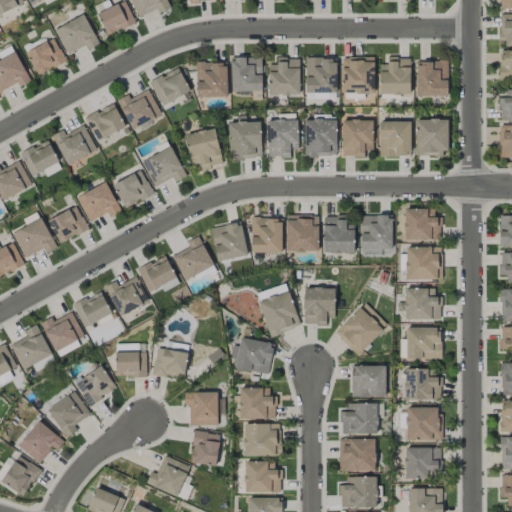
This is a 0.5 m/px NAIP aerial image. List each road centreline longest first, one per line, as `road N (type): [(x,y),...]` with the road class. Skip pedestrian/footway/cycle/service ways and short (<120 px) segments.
road 1 (residential): [(0,315),(236,193),(511,186)]
road 2 (residential): [(473,0),(473,511)]
road 3 (residential): [(474,26),(208,28),(151,50),(0,134)]
road 4 (residential): [(312,372),(313,511)]
road 5 (residential): [(150,423),(81,470),(54,511)]
